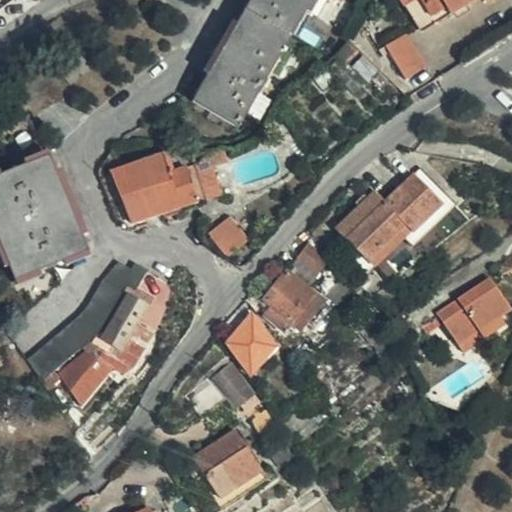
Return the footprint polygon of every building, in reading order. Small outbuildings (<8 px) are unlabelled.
[(251,0),(197,96),(242,123),(311,0),(251,0)] [(432,18),(420,0),(408,0),(422,24),(432,18)] [(420,0),(432,18),(436,26),(477,0),(420,0)] [(426,70),(405,36),(386,48),(408,81),(426,70)] [(92,71),(76,50),(55,66),(71,87),(92,71)] [(398,94),(396,95),(394,95),(391,98),(391,102),(392,106),(397,107),(401,106),(404,102),(402,97),(400,95),(398,94)] [(167,175),(184,169),(181,160),(162,155),(161,156),(167,175)] [(151,181),(167,175),(161,156),(111,174),(130,224),(146,219),(150,217),(161,214),(151,181)] [(87,254),(51,157),(0,176),(0,244),(15,283),(87,254)] [(206,199),(207,198),(221,194),(212,169),(222,166),(220,159),(217,160),(196,173),(206,199)] [(197,202),(206,199),(196,173),(217,160),(184,169),(197,202)] [(442,163),(437,160),(432,161),(428,166),(428,173),(432,177),(439,177),(443,174),(444,167),(442,163)] [(197,202),(184,169),(167,175),(151,181),(161,214),(175,209),(197,202)] [(335,229),(366,262),(404,226),(412,234),(442,206),(429,191),(425,188),(430,182),(419,171),(385,203),(374,191),(335,229)] [(412,234),(406,240),(413,248),(456,207),(435,184),(429,191),(442,206),(412,234)] [(247,241),(230,221),(210,236),(227,257),(247,241)] [(404,226),(366,262),(375,271),(406,240),(412,234),(404,226)] [(343,279),(332,264),(309,247),(297,261),(316,278),(313,283),(326,294),(343,279)] [(316,278),(297,261),(290,269),(311,285),(313,283),(316,278)] [(85,313),(28,361),(42,382),(54,373),(56,372),(105,329),(126,293),(129,296),(132,297),(137,289),(147,272),(134,264),(131,270),(118,264),(102,284),(85,313)] [(323,302),(287,273),(264,300),(272,306),(263,317),(284,335),(291,327),(297,333),(323,302)] [(336,307),(353,291),(343,279),(326,294),(335,306),(336,307)] [(437,314),(458,347),(480,333),(483,339),(505,325),(501,317),(511,310),(490,279),(437,314)] [(150,297),(137,289),(132,297),(148,308),(153,298),(150,297)] [(135,330),(148,308),(132,297),(129,296),(108,333),(88,348),(116,363),(122,353),(136,362),(145,346),(131,336),(135,330)] [(275,339),(256,313),(252,317),(270,343),(275,339)] [(274,348),(270,343),(252,317),(227,346),(251,378),(274,348)] [(439,326),(436,321),(423,330),(426,335),(439,326)] [(382,328),(378,322),(363,335),(381,355),(394,344),(389,336),(382,328)] [(149,340),(135,330),(131,336),(145,346),(149,340)] [(480,333),(458,347),(462,354),(483,339),(480,333)] [(115,372),(87,354),(60,375),(82,411),(115,372)] [(256,394),(234,361),(214,377),(243,417),(260,404),(254,395),(256,394)] [(42,382),(48,391),(60,381),(54,373),(42,382)] [(224,400),(208,379),(188,395),(203,417),(224,400)] [(260,436),(277,424),(267,410),(249,421),(260,436)] [(261,473),(235,432),(193,459),(220,500),(261,473)]
